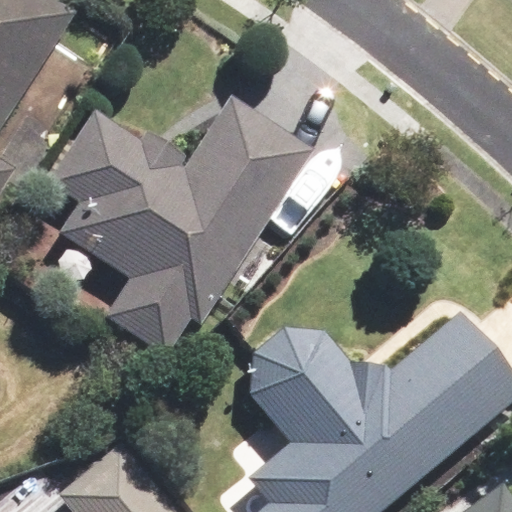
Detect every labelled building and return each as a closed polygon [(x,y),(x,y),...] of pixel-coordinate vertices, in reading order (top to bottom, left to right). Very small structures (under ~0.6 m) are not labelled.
[(0,166),(0,120),(70,15),(46,0),(0,0),(0,188),(10,173),(0,166)] [(196,330),(311,154),(229,102),(188,166),(140,135),(135,143),(93,115),(47,186),(80,207),(58,241),(124,284),(101,318),(162,357),(184,323),(196,330)] [(262,511),(385,511),(511,405),(511,384),(454,316),(386,374),(376,363),(369,369),(360,358),(349,367),(320,332),(277,334),(248,358),(241,399),(284,448),(243,483),(266,510),(262,511)] [(169,511),(116,449),(55,500),(65,511),(169,511)] [(511,511),(497,491),(468,511),(511,511)]
